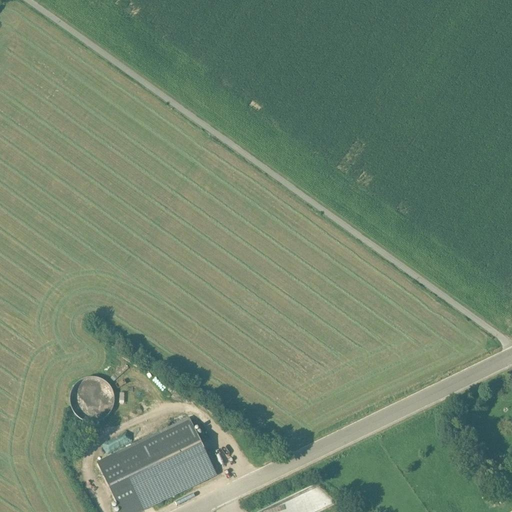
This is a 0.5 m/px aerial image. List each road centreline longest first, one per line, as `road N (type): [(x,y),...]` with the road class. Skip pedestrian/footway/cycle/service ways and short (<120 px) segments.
road 1 (residential): [(29,0),(511,345)]
road 2 (unclassified): [(511,355),(191,511)]
